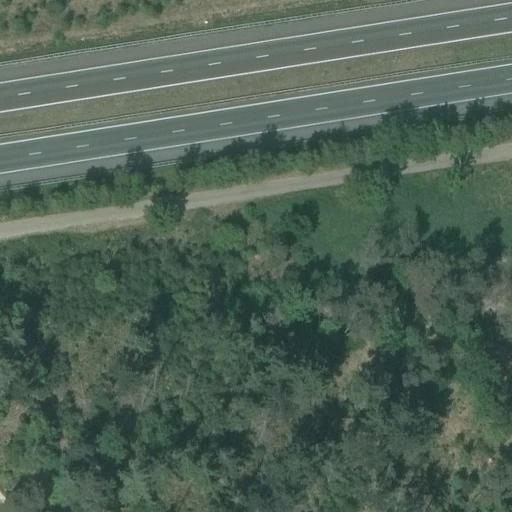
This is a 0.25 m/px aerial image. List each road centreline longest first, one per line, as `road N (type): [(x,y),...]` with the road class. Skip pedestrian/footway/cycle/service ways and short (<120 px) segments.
road 1 (motorway): [(0,160),(511,79)]
road 2 (unclassified): [(0,230),(511,149)]
road 3 (motorway): [(511,18),(0,98)]
